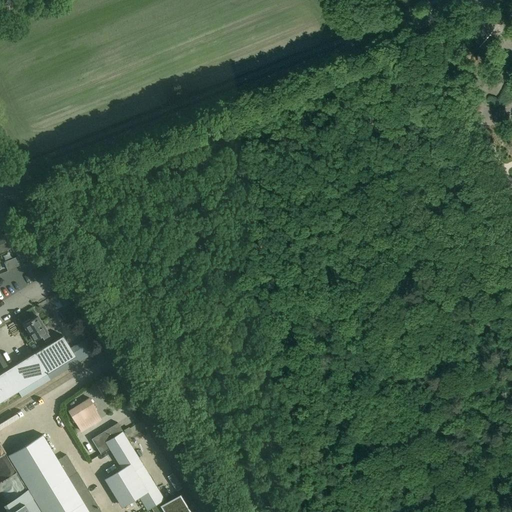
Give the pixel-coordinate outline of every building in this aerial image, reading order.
[(0,231),(0,251),(12,247),(13,250),(24,246),(16,228),(6,233),(2,235),(0,231)] [(12,258),(16,267),(23,264),(20,256),(12,258)] [(25,323),(24,324),(33,339),(41,335),(45,343),(52,339),(37,316),(30,320),(30,319),(25,322),(25,323)] [(0,353),(25,341),(14,321),(0,327),(0,353)] [(63,335),(0,373),(0,401),(76,355),(63,335)] [(55,384),(28,402),(32,408),(59,391),(55,384)] [(76,421),(82,430),(101,419),(95,409),(96,408),(89,397),(68,410),(75,421),(76,421)] [(18,424),(28,420),(23,407),(1,416),(4,424),(15,419),(18,424)] [(118,423),(92,439),(101,454),(109,449),(121,468),(109,475),(104,479),(122,507),(139,497),(147,510),(165,499),(123,430),(118,423)] [(101,511),(77,472),(67,454),(58,460),(43,434),(8,455),(39,506),(30,511),(24,503),(8,511),(101,511)] [(105,452),(98,456),(103,465),(111,460),(105,452)] [(165,477),(170,474),(164,464),(159,466),(165,477)] [(98,494),(94,497),(101,509),(106,506),(98,494)] [(189,511),(178,494),(165,502),(171,511),(189,511)]
